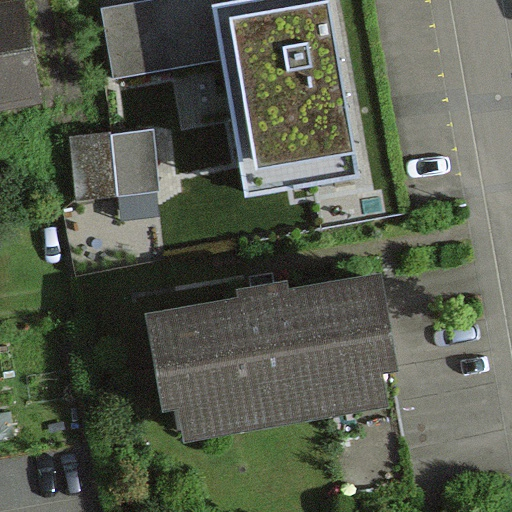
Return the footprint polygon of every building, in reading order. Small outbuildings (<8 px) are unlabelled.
[(25,0),(6,0),(0,1),(0,117),(42,111),(25,0)] [(188,0),(108,0),(113,71),(192,66),(188,0)] [(329,0),(269,0),(212,9),(244,197),(360,178),(329,0)] [(118,188),(163,185),(159,122),(114,125),(118,188)] [(373,293),(155,331),(174,443),(393,405),(373,293)]
